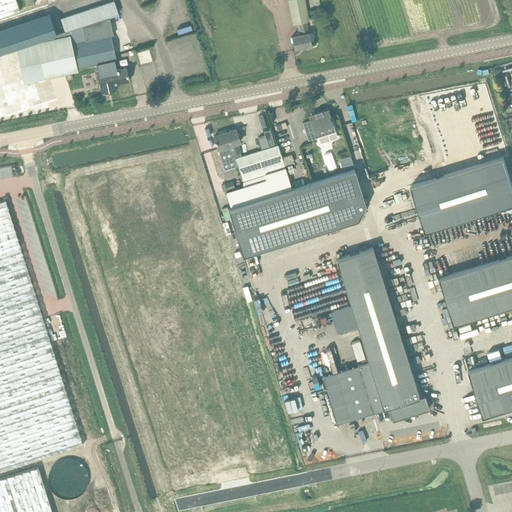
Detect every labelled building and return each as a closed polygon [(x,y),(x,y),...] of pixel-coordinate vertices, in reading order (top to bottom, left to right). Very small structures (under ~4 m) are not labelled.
[(0,0),(0,16),(19,10),(15,0),(0,0)] [(304,0),(288,0),(293,23),(299,22),(301,34),(292,36),(292,39),(294,49),(311,45),(308,33),(305,21),(308,20),(306,11),(304,0)] [(43,8),(0,22),(0,76),(19,70),(21,70),(16,48),(23,82),(44,78),(78,70),(77,68),(97,64),(109,61),(114,60),(116,60),(115,56),(110,35),(85,40),(82,26),(52,36),(43,8)] [(99,73),(97,74),(99,87),(101,87),(102,93),(116,90),(114,83),(129,80),(126,68),(116,70),(114,60),(109,61),(97,64),(98,71),(99,73)] [(0,122),(56,113),(54,98),(0,107),(0,122)] [(335,132),(333,124),(328,109),(314,113),(315,118),(302,122),(308,140),(335,132)] [(236,158),(242,156),(238,144),(240,143),(236,129),(213,136),(216,146),(217,149),(222,163),(236,158)] [(263,131),(267,146),(274,144),(269,129),(263,131)] [(236,158),(243,180),(242,186),(226,191),(231,208),(291,189),(282,160),(277,145),(242,156),(236,158)] [(126,158),(129,175),(146,172),(143,155),(126,158)] [(350,155),(339,159),(342,169),(353,165),(350,155)] [(511,184),(503,156),(411,185),(425,232),(511,204),(511,184)] [(243,255),(359,217),(365,205),(354,169),(291,189),(231,208),(228,209),(243,255)] [(0,470),(36,459),(83,445),(43,320),(5,200),(0,201),(0,470)] [(322,376),(336,423),(388,407),(392,420),(429,408),(425,395),(419,396),(405,353),(372,247),(336,259),(368,362),(322,376)] [(511,255),(440,278),(454,324),(511,306),(511,255)] [(511,356),(469,370),(483,417),(511,407),(511,356)] [(0,478),(0,511),(52,511),(38,466),(0,478)]
